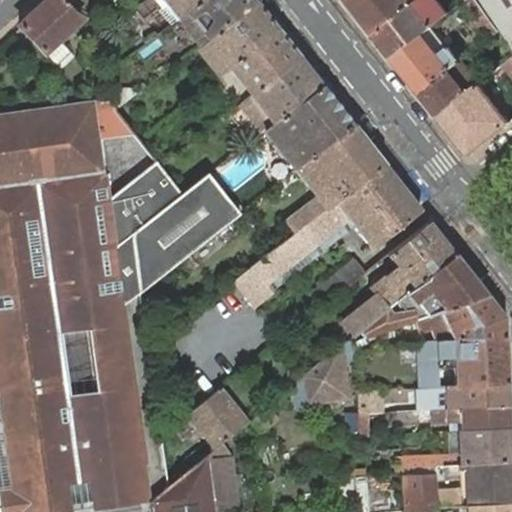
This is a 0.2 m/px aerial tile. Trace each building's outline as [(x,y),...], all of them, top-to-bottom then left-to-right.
[(61,0),(46,0),(18,26),(42,53),(82,15),(74,11),(61,0)] [(84,0),(61,0),(74,11),(86,1),(84,0)] [(176,17),(178,16),(198,0),(157,0),(162,6),(158,9),(169,23),(176,17)] [(198,0),(178,16),(176,17),(189,33),(193,38),(199,45),(255,2),(253,0),(198,0)] [(348,0),(375,34),(414,4),(410,0),(348,0)] [(418,0),(414,4),(375,34),(394,58),(425,32),(451,11),(441,0),(418,0)] [(468,0),(493,35),(500,30),(479,0),(468,0)] [(511,0),(481,0),(502,29),(511,43),(511,0)] [(199,45),(198,45),(221,74),(276,29),(255,2),(199,45)] [(221,74),(217,77),(238,104),(298,57),(276,29),(221,74)] [(394,58),(422,93),(451,70),(462,61),(450,46),(445,49),(442,46),(439,49),(425,32),(394,58)] [(321,85),(298,57),(238,104),(261,132),(264,130),(321,85)] [(422,93),(439,115),(469,92),(451,70),(422,93)] [(471,153),(511,122),(481,82),(469,92),(439,115),(469,153),(471,153)] [(321,85),(264,130),(273,142),(271,144),(282,158),(285,156),(288,160),(294,168),(310,157),(351,124),(321,85)] [(113,97),(90,101),(0,113),(0,422),(9,487),(9,490),(0,490),(0,497),(2,511),(64,511),(146,500),(148,511),(215,511),(215,509),(208,460),(207,451),(166,485),(138,292),(237,213),(206,174),(180,194),(158,167),(155,162),(109,198),(105,174),(103,175),(98,141),(135,136),(114,111),(113,97)] [(238,104),(226,113),(248,142),(261,132),(238,104)] [(294,168),(294,169),(298,174),(307,167),(324,189),(316,196),(282,221),(291,234),(383,164),(351,124),(310,157),(294,168)] [(420,210),(383,164),(291,234),(259,259),(248,268),(261,284),(308,248),(307,247),(347,217),(371,247),(420,210)] [(307,167),(298,174),(316,196),(324,189),(307,167)] [(455,255),(429,222),(386,254),(395,265),(383,275),(368,287),(375,295),(341,321),(342,322),(350,331),(353,335),(386,309),(401,297),(408,292),(455,255)] [(486,294),(455,255),(408,292),(422,310),(391,314),(386,309),(353,335),(351,337),(354,341),(381,331),(391,328),(399,324),(404,323),(413,319),(426,315),(486,294)] [(325,303),(365,271),(360,265),(354,258),(315,290),(320,296),(325,303)] [(429,326),(433,341),(505,338),(503,317),(498,310),(486,294),(426,315),(413,319),(416,328),(429,326)] [(433,341),(429,326),(416,328),(421,341),(433,341)] [(507,383),(505,338),(433,341),(421,341),(414,341),(404,341),(405,347),(413,347),(416,388),(417,388),(446,385),(507,383)] [(351,399),(342,343),(327,355),(303,375),(301,377),(293,383),(295,399),(305,398),(307,406),(351,399)] [(508,405),(507,383),(446,385),(417,388),(419,410),(459,407),(508,405)] [(220,386),(180,416),(206,450),(219,440),(245,420),(246,420),(220,386)] [(372,391),(356,391),(357,413),(367,413),(381,412),(378,390),(372,391)] [(419,410),(396,411),(397,426),(459,422),(459,430),(509,428),(508,405),(459,407),(419,410)] [(260,409),(246,420),(245,420),(255,431),(269,420),(260,409)] [(367,413),(357,413),(357,420),(356,436),(367,435),(367,413)] [(343,437),(355,436),(353,414),(341,415),(343,437)] [(0,488),(9,487),(0,422),(0,488)] [(459,430),(458,430),(459,453),(401,455),(401,466),(434,465),(443,465),(447,465),(460,464),(475,463),(510,462),(509,428),(459,430)] [(206,450),(207,451),(208,460),(229,457),(229,452),(219,440),(206,450)] [(229,457),(208,460),(215,509),(236,507),(229,457)] [(511,502),(511,495),(510,462),(475,463),(460,464),(447,465),(448,475),(458,474),(465,473),(467,495),(459,495),(459,487),(436,489),(437,507),(449,506),(454,506),(460,505),(461,506),(511,502)] [(434,465),(401,466),(401,473),(402,476),(435,475),(434,465)] [(465,473),(458,474),(458,479),(459,487),(459,495),(467,495),(465,473)] [(436,489),(435,475),(402,476),(403,507),(403,511),(405,511),(437,511),(437,507),(436,489)] [(368,511),(365,476),(361,476),(355,477),(356,490),(358,511),(368,511)] [(348,490),(356,490),(355,477),(347,478),(348,490)] [(511,511),(511,502),(461,506),(461,511),(511,511)]
